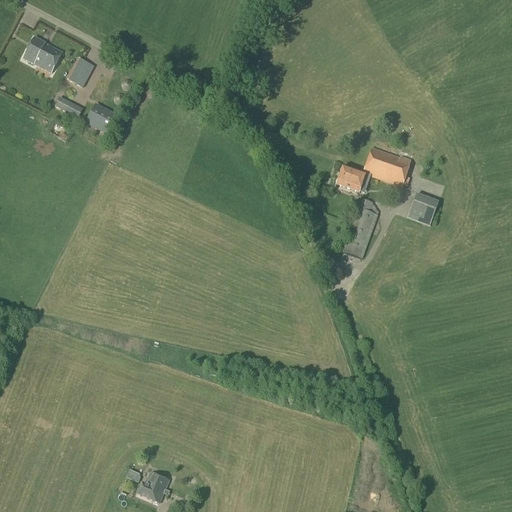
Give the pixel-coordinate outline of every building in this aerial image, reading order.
[(51,75),(62,54),(45,46),(45,45),(34,39),(23,61),(34,67),(35,66),(51,75)] [(94,69),(82,62),(78,68),(75,66),(66,81),(82,90),(94,69)] [(77,121),(82,111),(59,99),(54,108),(77,121)] [(107,137),(117,117),(95,106),(84,125),(107,137)] [(62,132),(60,138),(67,141),(69,135),(62,132)] [(434,179),(446,141),(435,137),(423,175),(434,179)] [(340,176),(336,187),(358,194),(361,187),(366,189),(370,179),(401,190),(402,187),(407,189),(409,181),(405,179),(411,162),(400,158),(399,160),(389,156),(371,150),(362,174),(342,167),(340,176)] [(415,195),(407,220),(414,222),(423,198),(415,195)] [(441,198),(423,256),(448,264),(466,206),(441,198)] [(361,261),(377,217),(369,214),(372,205),(361,201),(342,254),(361,261)] [(159,505),(169,482),(150,474),(145,486),(142,485),(137,496),(159,505)] [(191,510),(194,503),(186,499),(182,506),(191,510)]
